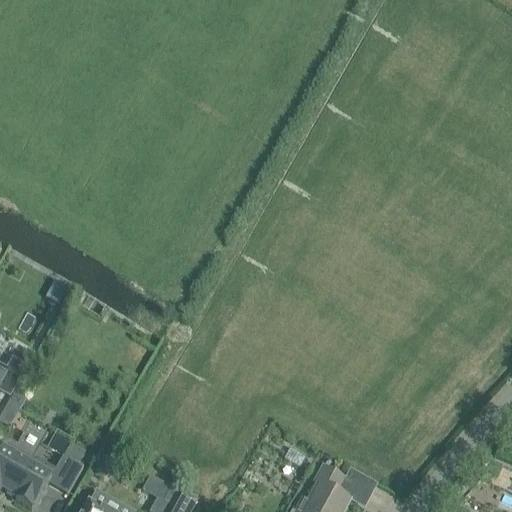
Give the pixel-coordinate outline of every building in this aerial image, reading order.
[(0,392),(9,398),(33,356),(27,352),(19,365),(12,361),(6,371),(0,367),(0,392)] [(67,497),(83,470),(62,459),(55,472),(39,462),(38,464),(5,446),(2,452),(1,452),(0,453),(0,491),(17,501),(15,504),(28,511),(31,511),(33,510),(47,486),(67,497)] [(494,464),(490,473),(498,477),(502,468),(494,464)] [(344,482),(322,470),(315,484),(320,487),(309,508),(301,503),(296,511),(295,511),(294,511),(293,511),(342,511),(349,501),(338,494),(344,482)] [(88,504),(83,511),(120,511),(123,507),(95,491),(88,504)] [(168,511),(191,511),(196,503),(178,493),(168,511)]
